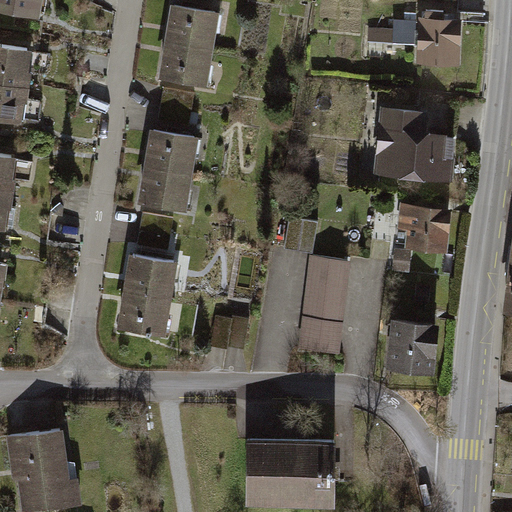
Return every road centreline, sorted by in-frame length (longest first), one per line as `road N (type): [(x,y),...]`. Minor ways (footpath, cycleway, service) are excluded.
road 1 (trunk): [(445,0),(243,52),(0,92)]
road 2 (residential): [(82,384),(357,389),(400,411),(432,458),(463,484)]
road 3 (residential): [(133,0),(82,384)]
road 4 (tertiary): [(511,6),(469,390)]
